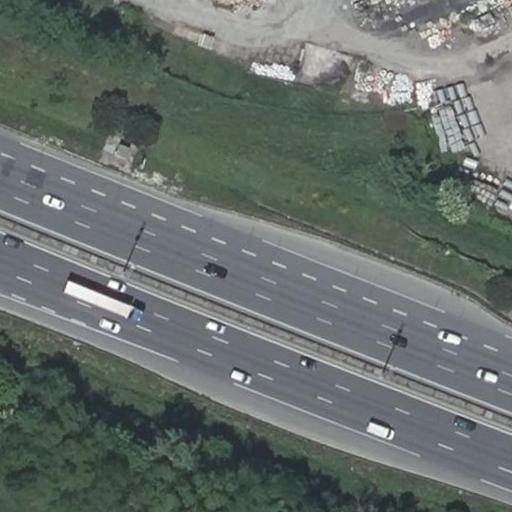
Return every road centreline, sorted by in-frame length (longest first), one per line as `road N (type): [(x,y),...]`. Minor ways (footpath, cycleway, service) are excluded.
road 1 (motorway): [(0,255),(511,462)]
road 2 (motorway): [(511,385),(0,179)]
